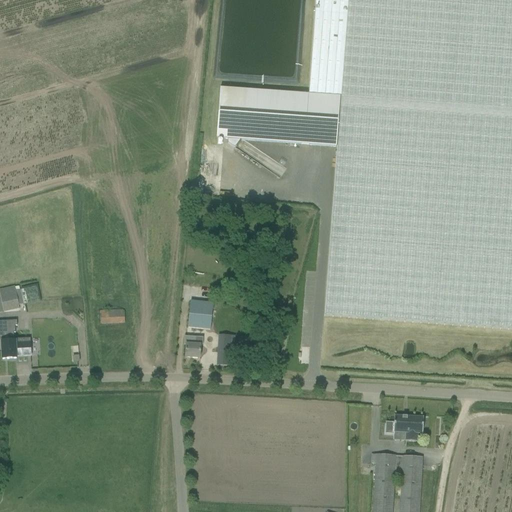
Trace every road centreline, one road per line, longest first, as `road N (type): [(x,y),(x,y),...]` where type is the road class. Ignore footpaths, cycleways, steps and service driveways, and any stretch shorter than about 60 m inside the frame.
road 1 (unclassified): [(0,386),(177,379),(511,398)]
road 2 (unknown): [(320,386),(325,205),(321,182),(300,174)]
